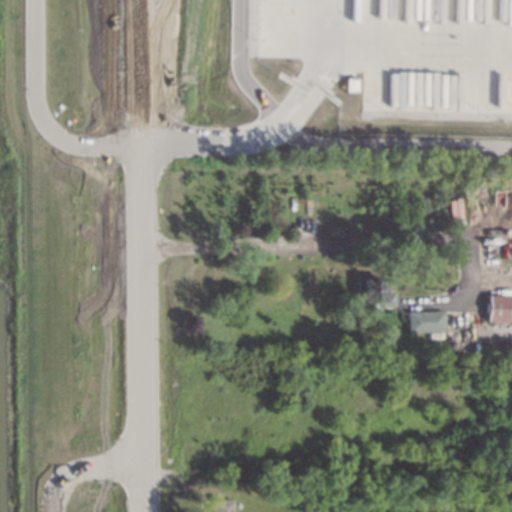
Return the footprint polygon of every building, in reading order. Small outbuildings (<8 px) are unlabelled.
[(511,240),(511,260),(491,260),(491,240),(511,240)] [(392,291),(392,306),(360,305),(360,278),(383,279),(383,291),(392,291)] [(511,297),(511,322),(485,322),(485,297),(511,297)] [(442,333),(405,333),(405,311),(442,311),(442,333)] [(231,511),(209,511),(209,501),(231,501),(231,511)]
